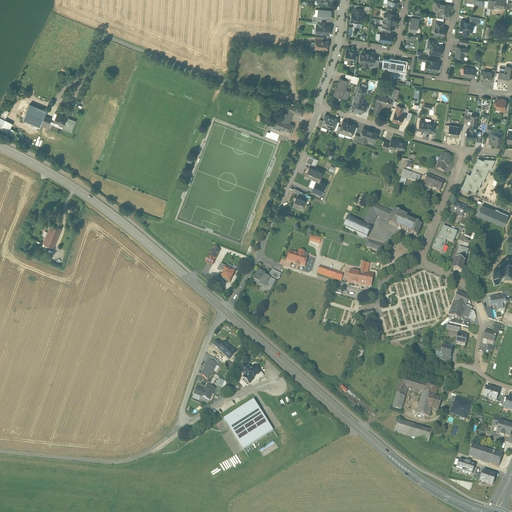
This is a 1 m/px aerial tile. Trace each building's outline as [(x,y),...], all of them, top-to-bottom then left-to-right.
[(387,0),(387,4),(387,8),(396,9),(397,5),(398,1),(397,1),(397,0),(387,0)] [(495,1),(488,0),(486,14),(489,15),(490,9),(493,9),(495,1)] [(504,0),(495,0),(494,9),(499,10),(499,7),(503,7),(504,7),(504,0)] [(449,5),(436,3),(435,9),(439,10),(439,15),(444,16),(447,16),(449,5)] [(331,11),(318,9),(318,15),(318,16),(318,18),(321,19),(330,19),(330,16),(331,11)] [(354,13),(352,13),(351,21),(354,22),(355,23),(357,23),(358,22),(362,23),(363,14),(362,14),(354,13)] [(396,15),(384,13),(383,20),(395,22),(396,15),(397,15),(396,15)] [(479,18),(470,16),(469,22),(473,23),(473,25),(477,26),(479,18)] [(412,17),(411,17),(410,26),(409,26),(408,30),(413,31),(413,30),(416,31),(417,28),(419,19),(419,18),(412,17)] [(395,22),(383,20),(382,26),(394,28),(395,22)] [(443,22),(436,21),(434,35),(436,35),(436,36),(440,37),(441,36),(444,37),(445,27),(442,27),(443,22)] [(469,22),(461,21),(459,30),(463,30),(463,32),(469,33),(469,31),(472,32),(473,25),(473,23),(469,22)] [(317,25),(316,25),(316,30),(318,30),(318,34),(329,35),(329,31),(330,31),(330,26),(324,25),(317,25)] [(381,32),(380,32),(379,41),(391,43),(392,34),(390,34),(381,32)] [(323,41),(316,40),(316,41),(315,41),(314,44),(314,45),(315,47),(315,48),(327,49),(328,41),(323,41)] [(437,41),(429,40),(428,47),(430,47),(429,53),(441,55),(442,46),(437,45),(437,41)] [(468,48),(456,46),(455,57),(463,58),(464,53),(467,54),(468,48)] [(349,51),(346,51),(344,60),(348,60),(347,63),(352,64),(353,62),(354,55),(355,52),(354,52),(354,51),(349,50),(349,51)] [(318,72),(321,61),(306,57),(291,53),(289,64),(304,69),(301,80),(312,84),(316,71),(318,72)] [(370,54),(366,53),(366,54),(361,54),(359,63),(363,63),(362,66),(368,67),(368,64),(371,64),(373,65),(373,59),(374,56),(370,55),(370,54)] [(401,60),(390,58),(390,60),(383,59),(382,66),(389,68),(388,70),(405,73),(407,63),(401,62),(401,60)] [(379,60),(373,59),(373,65),(371,64),(371,68),(377,69),(379,60)] [(434,61),(430,60),(430,61),(427,60),(426,60),(425,61),(424,70),(437,72),(438,62),(434,61)] [(475,69),(464,67),(463,76),(474,77),(475,73),(475,69)] [(506,67),(505,72),(505,73),(499,72),(497,80),(507,81),(507,79),(509,80),(510,74),(511,68),(506,67)] [(492,72),(481,71),(481,74),(483,74),(482,79),(491,80),(491,77),(492,73),(492,72)] [(340,78),(336,89),(335,89),(333,95),(342,98),(346,99),(349,91),(345,90),(349,81),(344,79),(340,78)] [(357,94),(355,101),(354,101),(352,108),(363,112),(363,111),(365,105),(361,103),(366,88),(360,86),(357,94)] [(388,98),(378,94),(372,112),(378,114),(382,103),(389,106),(392,99),(388,98)] [(506,101),(497,100),(497,102),(496,102),(495,103),(494,106),(495,107),(496,107),(496,109),(500,110),(501,111),(503,111),(505,110),(506,102),(506,101)] [(285,104),(282,112),(284,113),(281,120),(286,122),(290,111),(293,112),(295,112),(296,108),(292,107),(288,105),(285,104)] [(403,108),(397,105),(395,112),(392,121),(401,124),(404,115),(401,114),(403,108)] [(305,110),(297,107),(296,108),(295,112),(302,115),(304,112),(305,110)] [(0,116),(5,119),(9,111),(4,108),(0,116)] [(43,120),(44,116),(38,113),(39,111),(32,108),(27,120),(34,123),(36,117),(43,120)] [(67,118),(57,113),(53,122),(63,126),(67,118)] [(331,117),(325,115),(323,121),(321,125),(327,127),(331,117)] [(0,116),(0,131),(14,138),(17,132),(11,128),(13,124),(0,116)] [(46,123),(49,118),(44,116),(43,120),(36,117),(34,123),(48,128),(49,124),(46,123)] [(331,117),(327,127),(334,130),(337,119),(331,117)] [(67,118),(63,126),(62,128),(71,132),(75,122),(67,118)] [(286,122),(281,120),(275,118),(273,126),(271,130),(289,137),(294,125),(289,123),(286,122)] [(349,123),(343,121),(341,127),(339,132),(345,134),(349,123)] [(426,123),(425,123),(424,126),(423,131),(424,131),(429,132),(432,133),(435,123),(430,122),(430,124),(426,123)] [(355,125),(349,123),(345,134),(352,136),(353,132),(355,126),(355,125)] [(470,124),(469,130),(467,130),(466,140),(470,140),(470,139),(475,140),(476,131),(476,125),(470,124)] [(459,127),(449,125),(448,132),(448,135),(457,137),(459,127)] [(377,133),(363,128),(359,140),(366,143),(367,139),(375,142),(377,133)] [(502,136),(490,134),(490,137),(493,137),(492,143),(501,145),(502,136)] [(397,141),(391,139),(390,143),(388,148),(394,150),(395,148),(403,151),(406,143),(397,140),(397,141)] [(451,157),(442,154),(441,158),(439,159),(438,161),(439,162),(439,163),(446,165),(448,166),(451,157)] [(314,159),(309,157),(306,163),(312,165),(314,159)] [(476,163),(471,175),(468,174),(461,189),(468,192),(469,189),(476,192),(478,186),(480,187),(482,180),(484,181),(489,169),(491,170),(495,160),(485,159),(484,160),(478,158),(476,163)] [(446,165),(439,163),(437,168),(443,171),(446,165)] [(323,173),(309,167),(305,175),(316,180),(319,181),(323,173)] [(420,177),(403,171),(401,176),(418,182),(420,177)] [(444,182),(428,175),(423,185),(440,192),(444,182)] [(319,181),(316,180),(312,190),(321,193),(325,184),(319,181)] [(305,201),(296,197),(293,204),(302,208),(305,201)] [(407,217),(394,211),(393,213),(372,203),(366,217),(372,220),(376,211),(391,217),(388,223),(397,228),(398,227),(409,232),(409,233),(417,236),(422,226),(414,222),(413,223),(406,219),(407,217)] [(466,209),(455,204),(451,213),(458,216),(462,217),(466,209)] [(495,211),(482,205),(478,215),(504,226),(508,217),(508,216),(509,215),(499,211),(498,212),(495,210),(495,211)] [(371,229),(347,218),(343,227),(367,238),(371,229)] [(61,228),(51,224),(43,243),(53,247),(61,228)] [(436,238),(432,248),(442,252),(446,242),(445,242),(446,240),(453,243),(457,232),(443,227),(441,232),(440,232),(438,236),(439,236),(438,239),(436,238)] [(384,246),(368,241),(366,246),(382,251),(384,246)] [(214,247),(208,258),(214,261),(220,251),(214,247)] [(468,250),(460,247),(457,257),(458,257),(457,260),(463,261),(464,259),(465,259),(468,250)] [(298,255),(290,252),(287,261),(296,264),(295,264),(299,266),(300,265),(304,266),(307,257),(303,256),(304,253),(299,251),(298,255)] [(511,256),(509,256),(509,255),(507,255),(508,257),(503,262),(499,263),(500,267),(494,269),(496,276),(498,275),(499,276),(500,276),(501,276),(501,275),(501,274),(502,274),(503,275),(503,274),(504,278),(508,277),(511,277),(511,256)] [(457,260),(455,259),(452,270),(462,273),(465,262),(463,261),(457,260)] [(367,263),(362,262),(360,272),(350,270),(349,275),(348,275),(348,277),(348,278),(349,278),(348,282),(371,287),(373,275),(367,274),(369,267),(366,266),(367,263)] [(235,272),(220,264),(218,269),(224,272),(221,277),(224,279),(223,279),(224,280),(225,281),(226,281),(226,280),(229,282),(235,272)] [(332,271),(319,266),(317,273),(329,277),(332,271)] [(265,273),(258,270),(253,279),(260,282),(259,285),(268,289),(273,280),(264,275),(265,273)] [(272,270),(269,276),(278,280),(281,274),(272,270)] [(340,274),(332,271),(329,277),(338,280),(340,274)] [(448,318),(450,318),(449,319),(452,320),(454,319),(455,319),(455,317),(460,319),(461,316),(468,318),(472,308),(470,307),(471,304),(467,303),(469,298),(457,293),(449,314),(448,318)] [(502,296),(490,298),(491,301),(490,301),(491,307),(495,307),(495,305),(497,305),(497,306),(498,306),(498,310),(499,310),(503,309),(502,304),(505,303),(504,298),(504,295),(502,296)] [(453,324),(450,323),(444,328),(454,330),(454,329),(459,330),(459,331),(460,326),(453,325),(453,324)] [(492,332),(486,330),(483,340),(482,343),(487,344),(488,341),(494,343),(497,334),(497,333),(492,332)] [(464,335),(458,333),(456,342),(465,344),(465,345),(467,337),(464,336),(464,335)] [(229,346),(225,342),(222,345),(217,340),(214,344),(225,355),(226,355),(230,359),(232,356),(232,357),(233,356),(233,355),(235,353),(229,347),(229,346)] [(448,347),(443,345),(442,351),(441,351),(441,352),(441,353),(443,356),(442,360),(445,361),(446,357),(449,358),(452,349),(448,348),(448,347)] [(217,365),(210,360),(207,364),(208,365),(214,369),(217,365)] [(233,368),(226,363),(224,366),(231,371),(233,368)] [(254,366),(252,368),(250,366),(249,367),(246,364),(240,370),(245,375),(243,378),(244,378),(239,383),(243,386),(244,388),(246,385),(247,386),(250,383),(251,382),(253,384),(257,381),(259,381),(259,379),(263,376),(260,372),(254,366)] [(208,365),(201,375),(208,379),(215,369),(214,369),(208,365)] [(424,385),(401,378),(392,408),(401,411),(405,397),(402,396),(405,385),(423,390),(424,385)] [(217,386),(225,388),(227,382),(218,380),(217,386)] [(438,387),(431,385),(431,386),(424,384),(424,385),(423,390),(422,392),(435,396),(438,387)] [(215,388),(209,386),(208,389),(206,388),(205,391),(196,388),(194,394),(201,397),(201,396),(205,398),(205,399),(209,400),(212,394),(213,395),(215,388)] [(499,392),(486,388),(483,397),(496,401),(498,395),(499,392)] [(435,396),(422,392),(416,413),(429,417),(432,409),(435,396)] [(442,398),(435,396),(432,409),(438,411),(442,398)] [(456,399),(451,414),(465,419),(471,405),(456,399)] [(254,401),(233,414),(232,413),(223,419),(231,430),(260,411),(254,401)] [(260,411),(231,430),(243,450),(273,431),(260,411)] [(501,419),(495,417),(492,426),(498,428),(499,422),(500,422),(501,419)] [(432,430),(398,420),(394,432),(429,443),(432,430)] [(511,425),(500,422),(499,422),(498,428),(496,433),(501,434),(500,436),(504,437),(505,435),(510,437),(511,429),(511,425)] [(273,442),(260,451),(260,452),(274,443),(273,442)] [(498,453),(472,444),(468,457),(494,465),(498,453)] [(498,453),(494,465),(498,467),(503,455),(502,455),(498,453)] [(470,464),(465,462),(465,463),(459,461),(456,469),(462,471),(462,472),(472,475),(472,474),(474,468),(475,466),(469,464),(470,464)] [(496,476),(483,472),(481,475),(480,481),(492,486),(496,476)]
